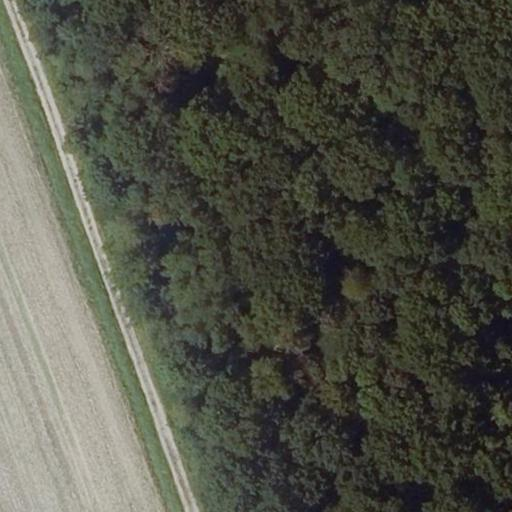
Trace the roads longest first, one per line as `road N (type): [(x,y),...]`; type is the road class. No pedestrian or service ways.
road 1 (track): [(230,511),(42,0)]
road 2 (track): [(88,124),(349,0)]
